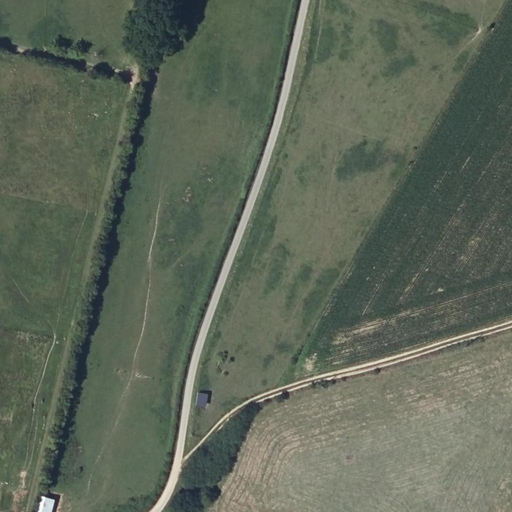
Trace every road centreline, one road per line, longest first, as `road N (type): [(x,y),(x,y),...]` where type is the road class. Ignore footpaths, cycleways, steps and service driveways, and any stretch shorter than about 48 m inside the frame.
road 1 (unclassified): [(154,511),(176,470),(191,357),(266,146),(302,0)]
road 2 (track): [(29,511),(133,82)]
road 3 (track): [(176,470),(253,397),(511,321)]
